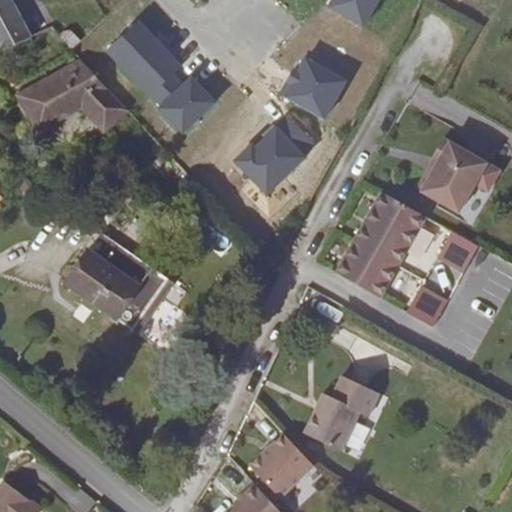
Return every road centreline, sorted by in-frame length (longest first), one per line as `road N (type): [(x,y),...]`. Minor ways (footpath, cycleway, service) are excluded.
road 1 (residential): [(401,85),(172,511)]
road 2 (residential): [(0,399),(131,511)]
